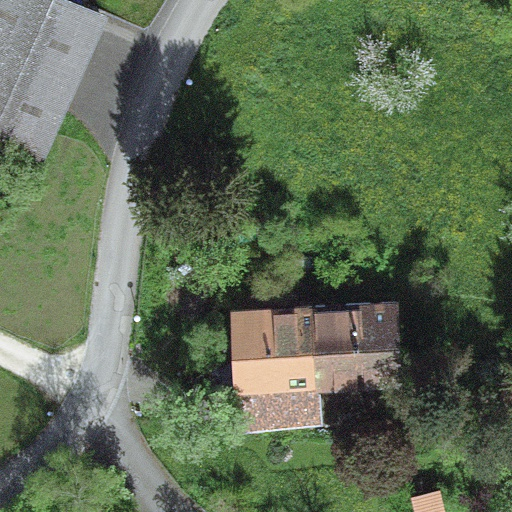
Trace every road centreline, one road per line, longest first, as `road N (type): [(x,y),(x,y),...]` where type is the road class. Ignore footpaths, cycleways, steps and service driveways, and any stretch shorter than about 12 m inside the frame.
road 1 (residential): [(204,0),(137,138),(106,342),(80,415)]
road 2 (residential): [(171,511),(80,415)]
